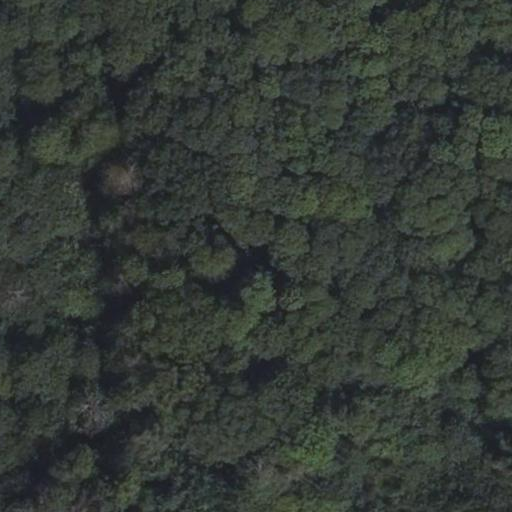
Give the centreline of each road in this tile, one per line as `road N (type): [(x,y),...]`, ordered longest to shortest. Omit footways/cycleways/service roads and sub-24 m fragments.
road 1 (motorway): [(298,511),(14,0)]
road 2 (motorway): [(0,85),(227,511)]
